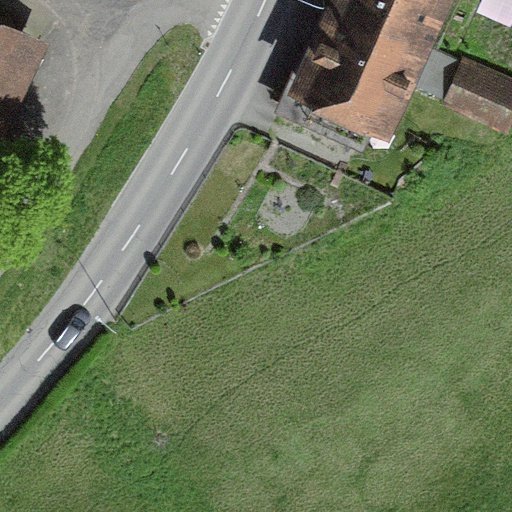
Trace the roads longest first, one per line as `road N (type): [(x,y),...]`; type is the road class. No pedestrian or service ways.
road 1 (tertiary): [(261,0),(185,151),(100,280),(0,401)]
road 2 (residential): [(182,0),(156,18),(0,249)]
